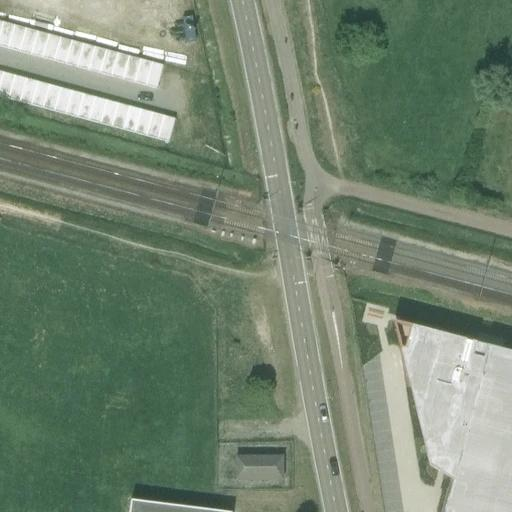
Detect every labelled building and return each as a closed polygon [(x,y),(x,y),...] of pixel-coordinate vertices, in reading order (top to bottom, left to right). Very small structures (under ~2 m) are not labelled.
[(3,24),(0,33),(0,47),(8,50),(14,27),(3,24)] [(14,27),(8,50),(19,53),(26,30),(14,27)] [(26,30),(19,53),(30,56),(37,33),(26,30)] [(37,33),(30,56),(42,59),(48,36),(37,33)] [(48,36),(42,59),(53,62),(60,39),(48,36)] [(60,39),(53,62),(65,65),(71,42),(60,39)] [(71,42),(65,65),(76,68),(82,45),(71,42)] [(82,45),(76,68),(88,72),(95,49),(82,45)] [(95,49),(88,72),(100,75),(106,52),(95,49)] [(106,52),(100,75),(111,78),(117,55),(106,52)] [(117,55),(111,78),(122,81),(129,58),(117,55)] [(129,58),(122,81),(134,84),(140,61),(129,58)] [(140,61),(134,84),(146,87),(152,64),(140,61)] [(152,64),(146,87),(156,90),(163,67),(152,64)] [(2,74),(0,82),(0,97),(8,100),(14,77),(2,74)] [(14,77),(8,100),(19,103),(26,80),(14,77)] [(26,80),(19,103),(31,106),(37,83),(26,80)] [(37,83),(31,106),(42,109),(48,86),(37,83)] [(48,86),(42,109),(53,112),(59,89),(48,86)] [(59,89),(53,112),(65,115),(71,92),(59,89)] [(71,92),(65,115),(76,118),(82,95),(71,92)] [(82,95),(76,118),(88,122),(94,99),(82,95)] [(94,99),(88,122),(100,125),(106,102),(94,99)] [(106,102),(100,125),(112,128),(118,105),(106,102)] [(511,140),(511,105),(496,102),(488,135),(511,140)] [(118,105),(112,128),(123,131),(129,108),(118,105)] [(129,108),(123,131),(134,134),(140,111),(129,108)] [(140,111),(134,134),(145,137),(152,114),(140,111)] [(152,114),(145,137),(157,140),(163,117),(152,114)] [(163,117),(157,140),(168,143),(174,120),(163,117)] [(511,511),(511,354),(395,324),(396,328),(397,328),(402,350),(404,358),(400,357),(407,388),(413,389),(424,422),(423,422),(430,443),(437,442),(441,455),(455,459),(449,482),(451,483),(443,511),(511,511)] [(235,459),(235,482),(281,481),(281,458),(235,459)] [(207,511),(130,502),(128,511),(207,511)]
